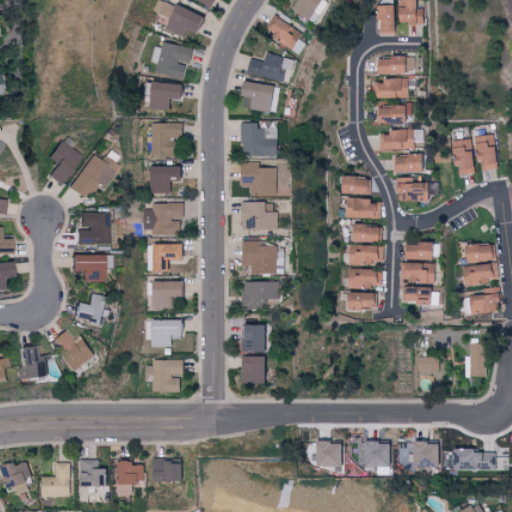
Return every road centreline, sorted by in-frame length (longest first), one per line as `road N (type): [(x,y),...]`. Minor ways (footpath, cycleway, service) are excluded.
road 1 (residential): [(0,430),(493,411)]
road 2 (residential): [(259,0),(221,87),(218,424)]
road 3 (residential): [(405,314),(408,222),(398,186),(369,144),(365,57),(369,48),(433,43)]
road 4 (residential): [(507,186),(511,217),(493,411)]
